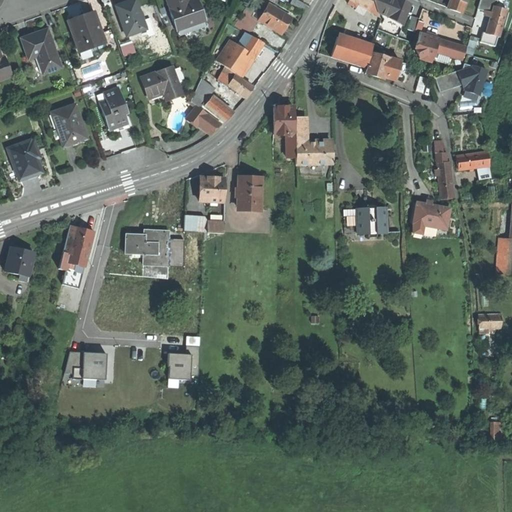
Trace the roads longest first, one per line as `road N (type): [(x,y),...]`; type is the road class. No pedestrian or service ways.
road 1 (secondary): [(0,225),(205,156),(297,51)]
road 2 (track): [(474,401),(475,301),(453,169)]
road 3 (residential): [(297,51),(438,111),(453,169)]
